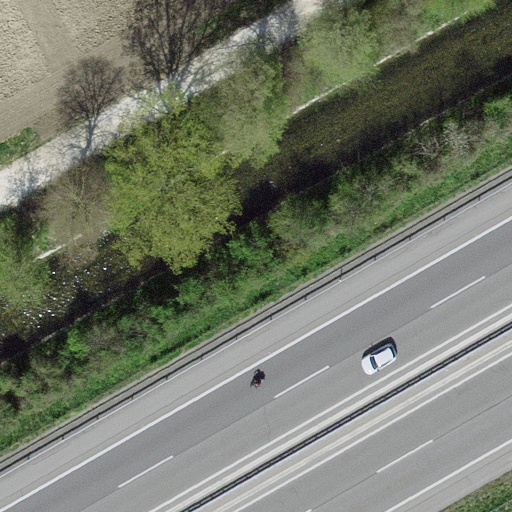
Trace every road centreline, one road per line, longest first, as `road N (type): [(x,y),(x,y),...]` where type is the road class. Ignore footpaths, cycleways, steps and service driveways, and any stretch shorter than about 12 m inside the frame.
road 1 (motorway): [(511,260),(74,511)]
road 2 (track): [(0,190),(331,0)]
road 3 (motorway): [(308,511),(511,395)]
